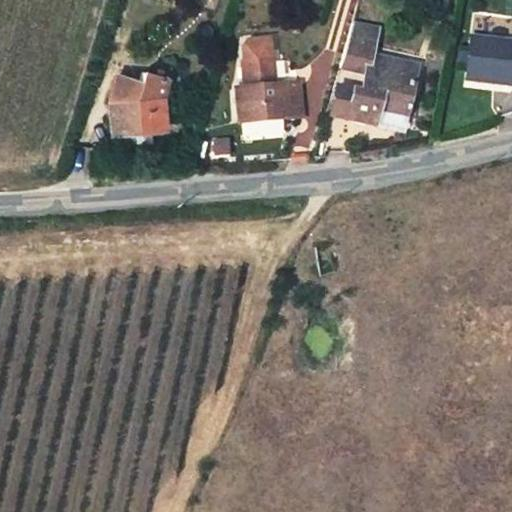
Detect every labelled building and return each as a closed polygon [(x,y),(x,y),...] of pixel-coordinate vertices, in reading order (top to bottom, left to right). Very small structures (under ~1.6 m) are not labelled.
[(365,73),(362,94),(380,97),(378,109),(406,113),(418,65),(372,55),(378,25),(353,20),(340,67),(365,73)] [(511,39),(471,35),(467,77),(511,81),(511,39)] [(242,67),(269,65),(268,44),(244,45),(241,51),(242,67)] [(242,67),(244,90),(271,88),(269,65),(242,67)] [(108,101),(112,133),(165,130),(162,98),(167,81),(142,75),(140,82),(126,78),(124,88),(115,86),(111,101),(108,101)] [(126,78),(118,76),(115,86),(124,88),(126,78)] [(298,86),(271,88),(244,90),(234,90),(239,125),(302,119),(298,86)] [(327,116),(334,118),(341,90),(334,89),(327,116)] [(334,118),(349,121),(355,93),(341,90),(334,118)] [(355,93),(349,121),(375,126),(378,109),(380,97),(362,94),(355,93)]
